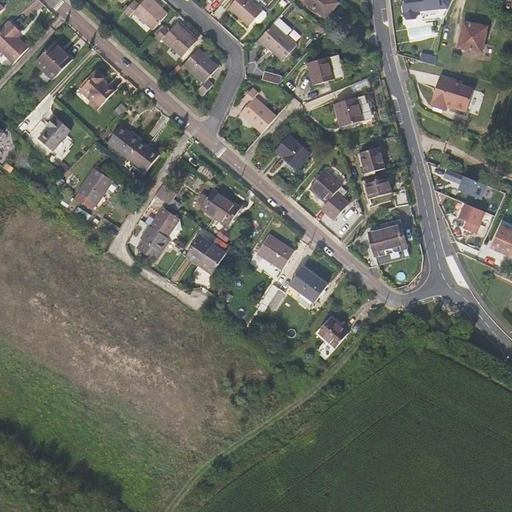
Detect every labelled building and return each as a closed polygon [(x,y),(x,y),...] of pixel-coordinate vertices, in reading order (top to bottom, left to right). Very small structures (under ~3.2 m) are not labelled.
[(145,0),(140,6),(134,1),(123,12),(129,17),(134,12),(153,30),(167,15),(150,0),(145,0)] [(231,0),(234,2),(229,8),(248,26),(254,20),(257,24),(260,23),(266,17),(266,14),(262,11),(250,0),(231,0)] [(301,0),(326,19),(338,4),(332,0),(301,0)] [(450,9),(453,0),(402,0),(405,17),(407,21),(417,20),(420,15),(419,12),(450,9)] [(279,18),(256,42),(262,47),(265,45),(283,61),(296,46),(286,36),(291,30),(279,18)] [(0,48),(15,63),(29,48),(18,37),(23,32),(11,21),(0,32),(0,48)] [(464,36),(462,48),(482,52),(483,43),(487,27),(463,23),(461,35),(464,36)] [(165,27),(155,38),(160,42),(163,39),(182,57),(196,42),(177,24),(170,31),(165,27)] [(326,30),(319,25),(316,29),(323,35),(326,30)] [(54,80),(71,62),(60,51),(62,49),(56,42),(36,63),(54,80)] [(494,46),(483,43),(482,52),(480,58),(491,60),(494,46)] [(60,51),(71,62),(74,59),(62,49),(60,51)] [(218,68),(198,50),(184,65),(204,84),(197,91),(203,96),(213,85),(207,80),(218,68)] [(307,59),(308,63),(326,58),(325,54),(307,59)] [(331,64),(341,61),(340,55),(329,58),(331,64)] [(329,57),(326,58),(308,63),(314,85),(330,80),(332,80),(346,77),(341,61),(331,64),(329,58),(329,57)] [(104,80),(94,72),(87,80),(89,82),(80,90),(83,92),(80,95),(96,111),(113,93),(102,82),(104,80)] [(264,72),(263,82),(279,85),(281,75),(264,72)] [(463,82),(441,76),(431,106),(446,111),(448,107),(466,113),(474,90),(466,87),(462,85),(463,82)] [(262,134),(277,117),(255,97),(258,93),(253,88),(243,99),(248,104),(240,113),(262,134)] [(365,95),(358,97),(360,106),(368,104),(365,95)] [(136,101),(130,96),(125,101),(130,107),(136,101)] [(360,106),(358,97),(335,104),(341,127),(364,120),(373,118),(368,104),(360,106)] [(128,110),(122,104),(115,111),(121,117),(128,110)] [(71,131),(54,117),(45,128),(47,129),(39,140),(54,152),(71,131)] [(108,143),(128,158),(141,141),(122,126),(108,143)] [(310,154),(291,136),(277,152),(296,169),(310,154)] [(141,141),(128,158),(146,172),(160,155),(141,141)] [(385,168),(379,148),(361,153),(366,173),(385,168)] [(114,180),(95,168),(80,191),(98,203),(114,180)] [(481,199),(486,185),(446,169),(443,177),(461,184),(458,190),(481,199)] [(210,175),(203,170),(199,175),(206,180),(210,175)] [(342,186),(326,171),(309,189),(326,204),(325,205),(331,210),(342,198),(337,192),(342,186)] [(205,182),(198,177),(192,186),(199,191),(205,182)] [(392,192),(388,177),(366,183),(369,198),(392,192)] [(65,181),(60,178),(54,184),(59,188),(65,181)] [(178,192),(165,183),(157,194),(170,203),(178,192)] [(201,207),(215,216),(228,197),(214,188),(201,207)] [(242,207),(228,197),(215,216),(229,226),(242,207)] [(486,212),(465,204),(459,219),(467,222),(464,229),(477,234),(486,212)] [(163,208),(151,225),(168,237),(180,219),(163,208)] [(159,214),(154,210),(146,222),(151,225),(159,214)] [(180,219),(168,237),(174,241),(182,229),(180,219)] [(408,247),(402,224),(361,235),(370,267),(379,265),(377,255),(408,247)] [(168,237),(151,225),(141,238),(144,240),(139,248),(156,260),(161,252),(162,252),(171,239),(168,237)] [(511,232),(501,227),(492,248),(511,257),(511,232)] [(219,238),(216,242),(222,246),(225,242),(227,243),(230,239),(220,232),(217,236),(219,238)] [(296,250),(270,234),(259,252),(284,268),(296,250)] [(187,256),(200,264),(214,245),(201,235),(187,256)] [(214,245),(200,264),(213,273),(227,253),(221,248),(222,246),(216,242),(214,245)] [(329,285),(304,266),(291,283),(302,292),(298,298),(309,306),(313,300),(316,302),(329,285)] [(273,300),(280,288),(274,284),(262,302),(268,306),(270,304),(273,300)] [(273,300),(279,304),(286,292),(280,288),(273,300)] [(276,308),(279,304),(273,300),(270,304),(276,308)] [(350,332),(333,318),(320,332),(336,347),(350,332)]
